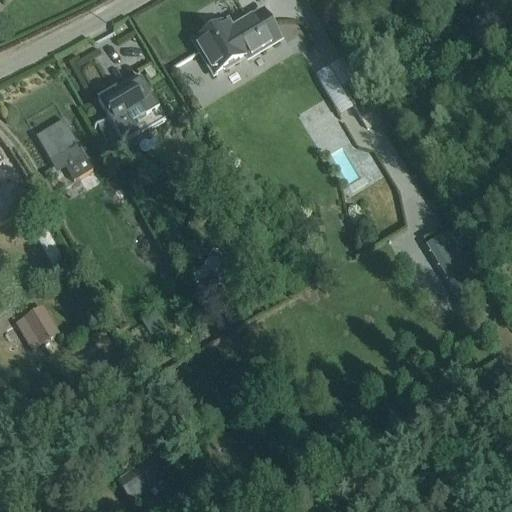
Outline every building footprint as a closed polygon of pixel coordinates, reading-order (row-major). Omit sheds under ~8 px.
[(458,0),(437,0),(444,16),(463,9),(458,0)] [(228,25),(194,45),(214,78),(244,60),(246,63),(280,43),(263,14),(232,33),(228,25)] [(453,54),(469,67),(484,50),(470,37),(453,54)] [(354,109),(362,122),(367,132),(381,124),(375,114),(355,81),(343,61),(315,78),(340,118),(354,109)] [(159,80),(150,66),(141,72),(150,85),(159,80)] [(107,121),(96,127),(106,145),(118,137),(124,147),(139,139),(165,123),(142,84),(119,97),(116,92),(97,104),(107,121)] [(64,123),(36,140),(57,176),(65,171),(73,185),(92,174),(64,123)] [(15,204),(8,194),(17,188),(26,182),(0,141),(0,224),(18,214),(13,206),(15,204)] [(364,154),(356,158),(356,167),(361,176),(370,179),(377,175),(377,166),(372,158),(364,154)] [(454,230),(426,248),(464,308),(490,291),(454,230)] [(47,231),(35,238),(53,269),(65,262),(47,231)] [(170,254),(174,252),(186,247),(178,232),(165,238),(163,239),(170,254)] [(183,299),(191,315),(199,310),(192,295),(183,299)] [(241,322),(251,316),(244,302),(242,299),(231,305),(233,309),(241,322)] [(15,326),(32,354),(60,338),(43,309),(15,326)] [(86,327),(96,321),(89,309),(79,315),(86,327)] [(156,313),(141,322),(150,338),(166,328),(156,313)] [(202,432),(218,453),(225,448),(210,427),(202,432)] [(157,450),(147,434),(136,441),(146,457),(157,450)] [(193,468),(190,462),(197,458),(185,439),(179,443),(179,442),(177,443),(171,435),(157,444),(175,472),(179,478),(180,477),(193,496),(216,481),(202,462),(193,468)] [(144,465),(116,484),(132,506),(159,487),(158,485),(166,480),(152,460),(144,466),(144,465)]
